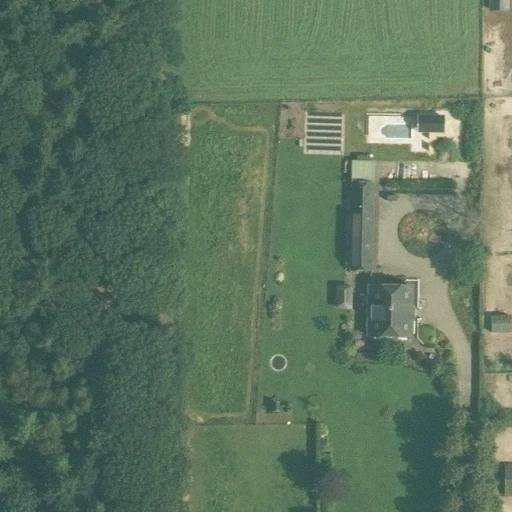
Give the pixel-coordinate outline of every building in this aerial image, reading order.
[(488,0),(488,12),(508,12),(507,0),(488,0)] [(162,133),(179,133),(179,113),(162,113),(162,133)] [(371,273),(373,185),(350,184),(348,273),(371,273)] [(411,337),(412,287),(372,286),(371,336),(411,337)] [(499,317),(490,317),(490,334),(499,334),(499,317)]
